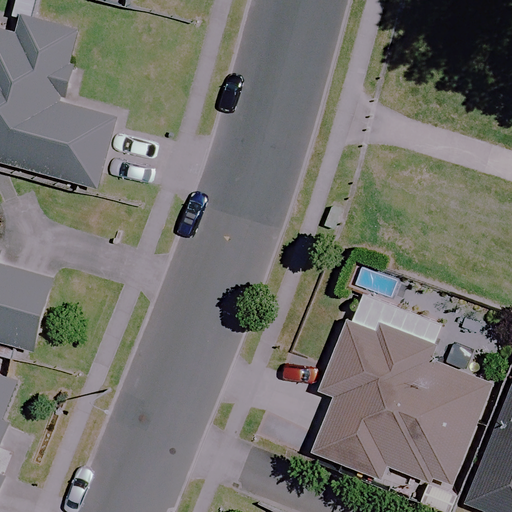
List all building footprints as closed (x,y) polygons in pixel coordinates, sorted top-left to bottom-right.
[(8,33),(0,30),(0,162),(96,188),(115,117),(62,103),(80,32),(13,15),(8,33)] [(0,344),(31,353),(51,280),(0,266),(0,344)] [(433,349),(344,322),(322,393),(330,395),(311,456),(381,478),(384,468),(454,489),(486,385),(427,367),(433,349)] [(0,468),(0,430),(18,376),(0,369),(0,480),(3,470),(0,468)] [(487,511),(511,511),(511,386),(468,505),(487,511)]
